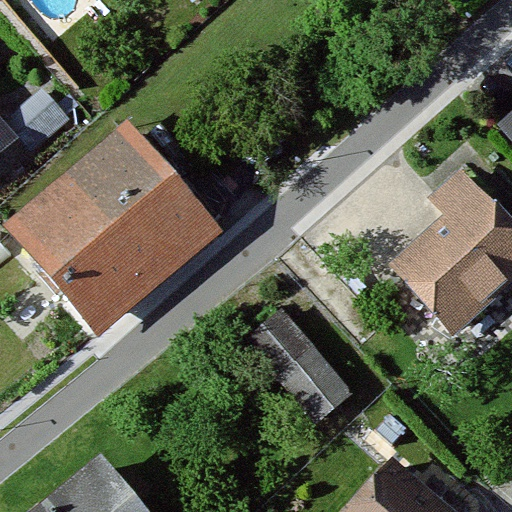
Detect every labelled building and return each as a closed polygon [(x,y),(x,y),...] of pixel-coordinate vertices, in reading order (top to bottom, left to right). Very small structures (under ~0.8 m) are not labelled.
[(210,221),(119,117),(0,221),(0,237),(84,332),(210,221)] [(0,146),(10,137),(0,125),(0,146)] [(511,289),(511,227),(476,185),(380,266),(446,345),(511,289)] [(355,391),(280,307),(241,342),(315,426),(355,391)] [(151,511),(105,452),(28,511),(151,511)] [(451,511),(387,454),(335,511),(451,511)]
